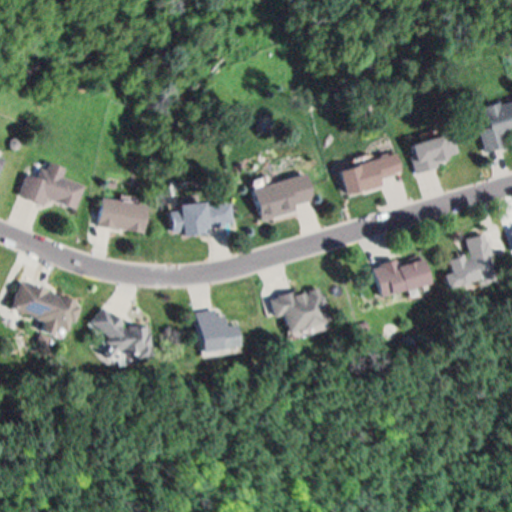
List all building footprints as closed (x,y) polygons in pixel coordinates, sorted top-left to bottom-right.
[(480,150),(469,111),(511,99),(511,131),(500,135),(503,144),(480,150)] [(459,154),(411,169),(403,142),(450,127),(459,154)] [(393,151),(367,158),(362,152),(332,161),(342,196),(380,185),(377,177),(399,170),(393,151)] [(14,195),(23,166),(40,172),(44,158),(64,165),(61,176),(85,183),(75,215),(14,195)] [(315,199),(302,165),(248,186),(261,219),(315,199)] [(91,225),(98,196),(144,206),(138,235),(91,225)] [(167,201),(234,197),(236,222),(203,224),(204,233),(177,235),(177,230),(169,231),(167,201)] [(511,221),(503,224),(510,248),(511,247),(511,221)] [(479,227),(492,272),(448,284),(439,256),(460,250),(455,233),(479,227)] [(364,264),(377,298),(426,279),(417,255),(396,264),(392,253),(364,264)] [(15,278),(2,315),(63,336),(75,299),(15,278)] [(261,296),(316,281),(327,323),(284,335),(278,312),(266,315),(261,296)] [(192,307),(200,349),(237,342),(232,320),(219,322),(215,303),(192,307)] [(80,315),(112,362),(150,359),(146,320),(121,323),(96,305),(80,315)]
